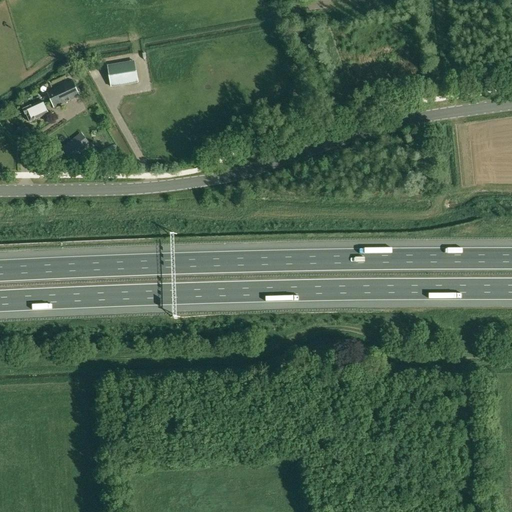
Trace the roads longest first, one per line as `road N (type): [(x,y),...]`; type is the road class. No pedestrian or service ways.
road 1 (tertiary): [(0,191),(224,177),(385,125),(511,103)]
road 2 (motorway): [(511,258),(0,271)]
road 3 (motorway): [(0,302),(511,290)]
